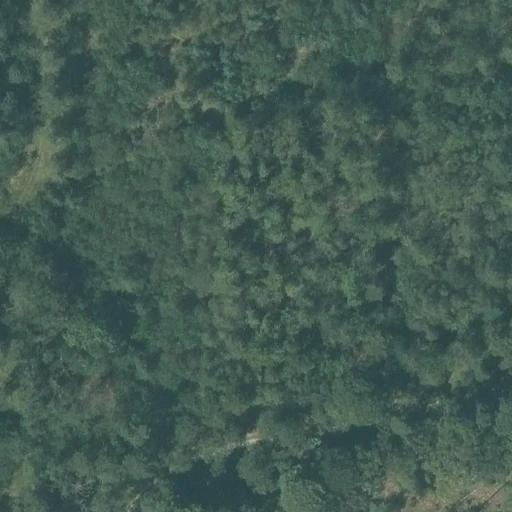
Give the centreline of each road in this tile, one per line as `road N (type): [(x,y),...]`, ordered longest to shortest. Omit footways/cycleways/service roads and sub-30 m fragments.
road 1 (track): [(32,0),(44,156),(13,217),(8,366)]
road 2 (track): [(8,366),(26,511)]
